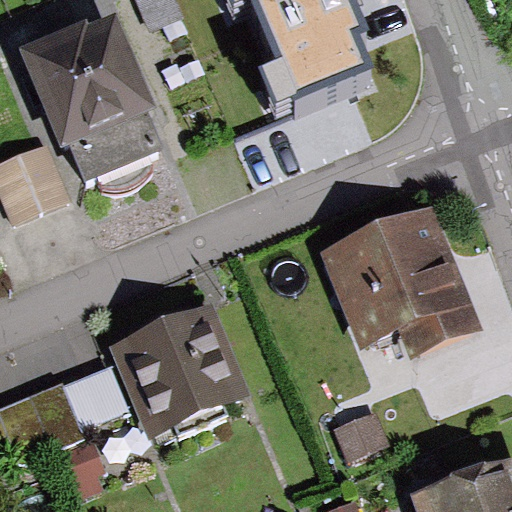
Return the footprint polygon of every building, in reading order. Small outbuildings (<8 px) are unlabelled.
[(178,0),(135,0),(150,35),(186,19),(178,0)] [(241,84),(265,142),(405,84),(370,0),(204,0),(221,39),(236,33),(254,79),(241,84)] [(20,55),(63,155),(69,152),(85,189),(164,156),(147,118),(157,114),(117,20),(90,31),(88,26),(20,55)] [(0,169),(0,193),(14,228),(73,204),(50,148),(0,169)] [(484,336),(434,213),(322,259),(361,354),(402,337),(413,365),(484,336)] [(253,400),(215,308),(111,352),(150,444),(177,432),(181,443),(232,422),(227,411),(253,400)] [(111,370),(65,390),(83,434),(129,414),(111,370)] [(0,441),(10,438),(22,468),(86,442),(83,434),(65,390),(63,387),(0,412),(0,441)] [(377,415),(334,432),(348,466),(391,449),(377,415)] [(94,445),(61,458),(79,503),(104,492),(99,480),(107,477),(94,445)] [(511,511),(511,466),(412,499),(415,511),(511,511)]
